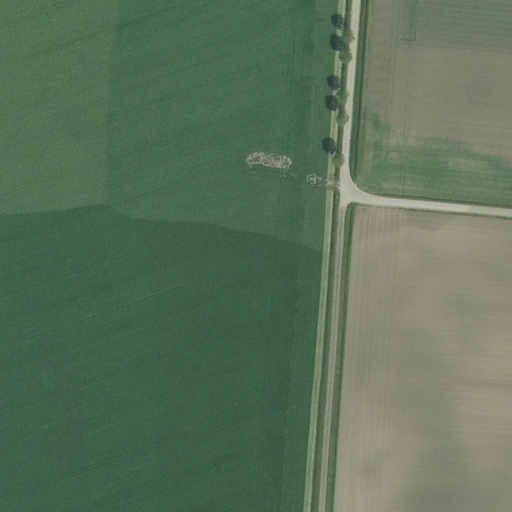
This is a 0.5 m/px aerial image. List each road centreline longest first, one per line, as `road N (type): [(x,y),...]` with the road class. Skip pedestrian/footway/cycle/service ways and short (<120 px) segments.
road 1 (unclassified): [(511,216),(342,199),(355,0)]
road 2 (track): [(342,199),(321,511)]
